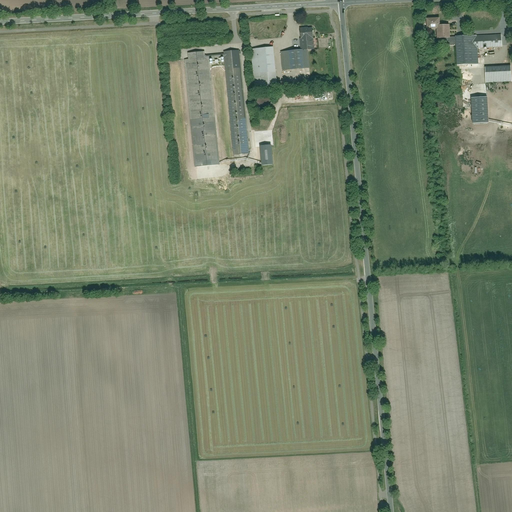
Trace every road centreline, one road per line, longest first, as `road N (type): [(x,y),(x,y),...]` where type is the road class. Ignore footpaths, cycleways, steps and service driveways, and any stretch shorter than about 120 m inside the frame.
road 1 (tertiary): [(340,1),(393,511)]
road 2 (tertiary): [(0,22),(340,1)]
